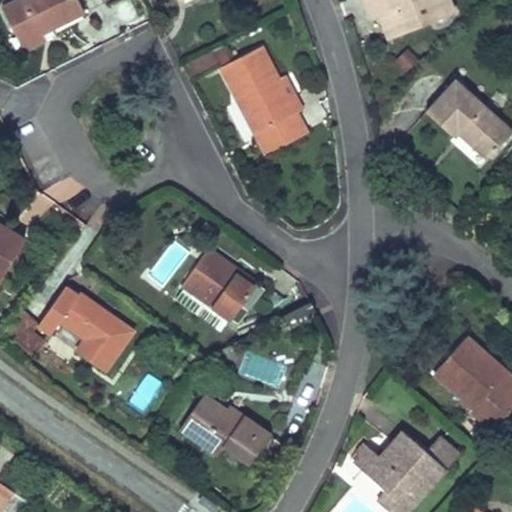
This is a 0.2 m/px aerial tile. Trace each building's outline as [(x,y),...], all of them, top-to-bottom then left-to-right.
[(6,0),(1,3),(15,31),(36,22),(46,17),(49,24),(82,8),(77,0),(6,0)] [(376,0),(377,0),(392,40),(460,13),(454,0),(376,0)] [(36,22),(15,31),(21,45),(42,36),(36,22)] [(286,91),(277,74),(281,73),(264,40),(218,63),(265,153),(310,130),(298,107),(303,105),(294,87),(286,91)] [(394,64),(409,74),(420,59),(405,49),(394,64)] [(511,117),(511,115),(458,68),(429,102),(451,120),(451,129),(479,155),(511,117)] [(286,91),(294,87),(285,70),(281,73),(277,74),(286,91)] [(0,227),(0,271),(14,278),(34,235),(3,221),(0,227)] [(254,283),(233,268),(232,260),(209,244),(184,280),(232,315),(254,283)] [(134,332),(80,293),(71,305),(59,297),(39,325),(52,334),(60,323),(85,340),(77,351),(106,371),(134,332)] [(511,384),(498,373),(505,364),(464,327),(435,362),(473,396),(469,402),(494,423),(511,400),(511,384)] [(511,369),(505,364),(498,373),(511,384),(511,369)] [(200,392),(177,424),(216,453),(221,445),(245,462),(266,433),(226,403),(222,408),(200,392)] [(416,431),(403,422),(386,443),(399,453),(416,431)] [(399,453),(386,443),(367,466),(386,483),(398,493),(389,505),(397,511),(403,511),(446,459),(416,431),(399,453)] [(0,479),(0,510),(15,490),(0,479)] [(398,493),(386,483),(376,495),(389,505),(398,493)]
